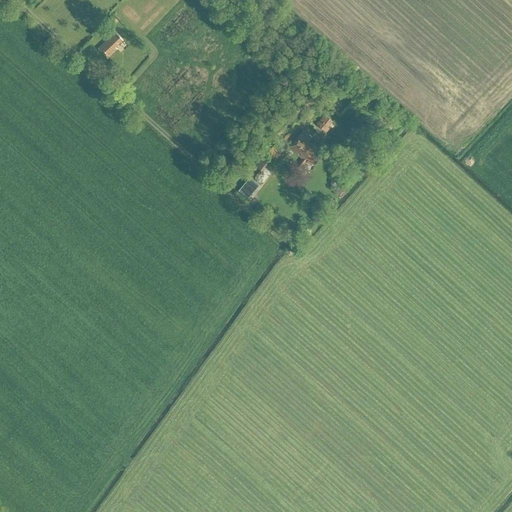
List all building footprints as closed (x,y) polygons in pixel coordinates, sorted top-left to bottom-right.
[(111,25),(117,20),(112,15),(107,21),(111,25)] [(107,57),(116,49),(115,48),(123,41),(114,31),(106,39),(108,40),(98,49),(107,57)] [(314,114),(307,110),(302,116),(309,121),(314,114)] [(396,128),(400,125),(389,113),(385,116),(396,128)] [(326,132),(329,128),(327,127),(332,121),(325,114),(317,123),(326,132)] [(312,138),(303,130),(299,135),(298,134),(288,147),(302,158),(296,166),(300,169),(304,165),(303,164),(306,161),(310,165),(312,163),(314,165),(319,159),(312,153),(315,148),(308,142),(312,138)] [(276,161),(281,154),(272,146),(266,154),(276,161)] [(261,170),(268,162),(261,156),(254,164),(261,170)] [(250,180),(242,189),(252,197),(259,188),(250,180)]
